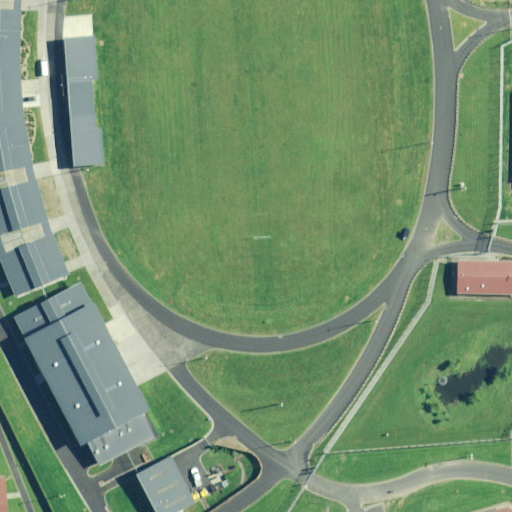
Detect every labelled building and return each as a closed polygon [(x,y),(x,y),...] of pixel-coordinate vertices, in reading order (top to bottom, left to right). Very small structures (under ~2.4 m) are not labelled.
[(0,0),(0,245),(18,298),(74,274),(60,237),(43,188),(34,135),(28,82),(26,30),(27,0),(0,0)] [(103,122),(99,55),(72,57),(75,123),(103,122)] [(511,295),(511,262),(456,261),(455,294),(511,295)] [(164,432),(83,283),(15,320),(95,469),(164,432)] [(181,511),(202,501),(176,453),(139,473),(160,511),(181,511)] [(0,474),(0,511),(13,511),(10,473),(0,474)] [(511,511),(511,497),(509,496),(461,511),(511,511)]
